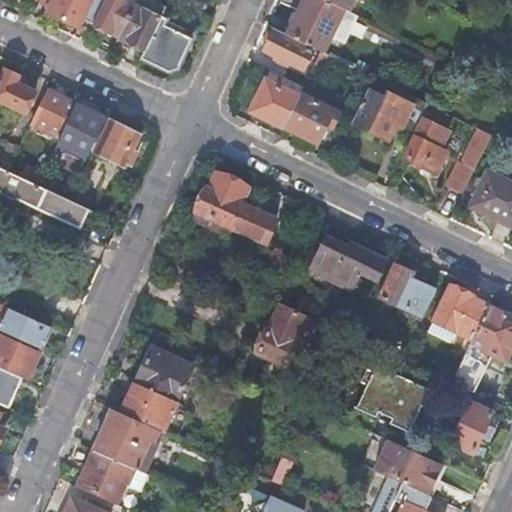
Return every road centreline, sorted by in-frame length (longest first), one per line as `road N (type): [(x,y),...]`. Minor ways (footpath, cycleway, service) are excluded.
road 1 (residential): [(187,123),(18,511)]
road 2 (residential): [(511,281),(187,123)]
road 3 (residential): [(0,35),(187,123)]
road 4 (residential): [(187,123),(245,0)]
